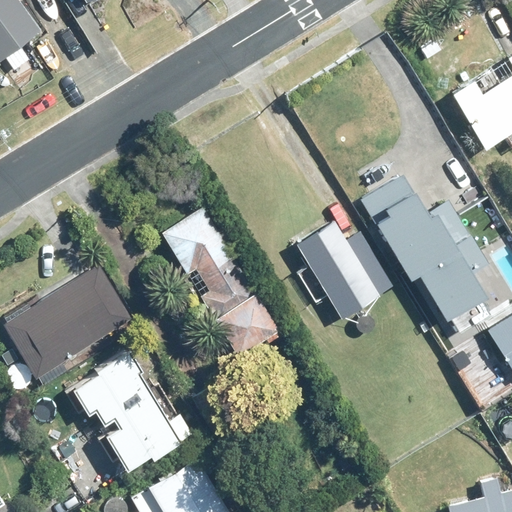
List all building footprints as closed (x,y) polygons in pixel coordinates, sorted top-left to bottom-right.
[(0,0),(0,52),(36,25),(16,0),(0,0)] [(466,72),(444,85),(479,145),(501,132),(508,145),(511,142),(511,43),(500,50),(509,65),(475,85),(466,72)] [(187,45),(174,53),(182,66),(194,59),(187,45)] [(402,175),(360,199),(407,280),(417,274),(445,321),(485,298),(470,272),(484,264),(448,201),(425,214),(402,175)] [(194,201),(153,226),(179,268),(188,263),(201,283),(192,289),(228,348),(256,331),(260,336),(271,329),(268,324),(269,323),(216,236),(222,233),(214,221),(209,224),(194,201)] [(288,237),(302,260),(292,266),(309,295),(321,289),(335,312),(388,280),(354,223),(339,232),(328,213),(288,237)] [(93,260),(0,315),(0,324),(29,372),(30,372),(36,381),(59,367),(53,357),(125,314),(93,260)] [(511,311),(485,328),(511,373),(511,311)] [(122,342),(86,364),(88,368),(63,383),(78,408),(85,405),(93,419),(104,413),(108,420),(90,432),(104,456),(109,452),(117,464),(141,450),(144,454),(185,429),(172,408),(162,415),(134,368),(137,366),(122,342)] [(218,374),(187,393),(209,429),(241,409),(218,374)] [(511,413),(508,407),(487,421),(503,446),(511,440),(511,413)] [(225,511),(190,452),(141,481),(158,510),(162,507),(164,511),(225,511)] [(441,498),(443,511),(511,511),(511,489),(511,490),(509,484),(495,487),(492,471),(474,475),(477,490),(441,498)]
